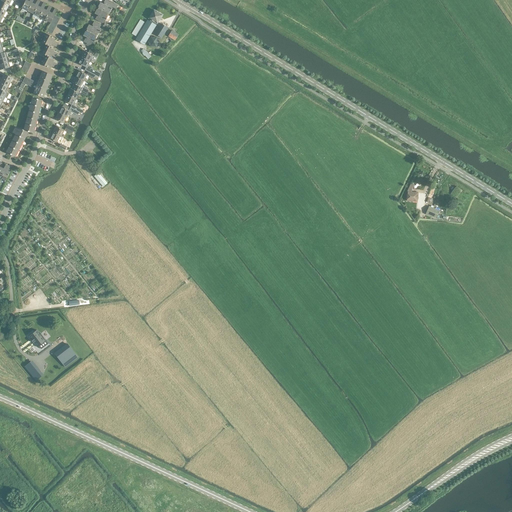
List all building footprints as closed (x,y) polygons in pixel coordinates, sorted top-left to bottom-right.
[(9,5),(1,1),(0,0),(0,7),(6,11),(9,5)] [(26,0),(22,8),(28,11),(32,2),(33,0),(30,0),(30,1),(27,0),(26,0)] [(32,2),(28,11),(34,14),(38,5),(40,1),(39,0),(37,0),(35,4),(32,2)] [(98,4),(98,5),(99,5),(98,8),(109,14),(113,7),(116,9),(118,5),(114,4),(113,2),(112,2),(111,2),(107,0),(105,0),(104,2),(105,3),(104,4),(100,2),(99,2),(98,2),(98,3),(97,3),(98,4)] [(34,14),(40,17),(44,8),(46,4),(43,2),(41,7),(38,5),(34,14)] [(45,20),(50,11),(52,7),(49,5),(47,10),(44,8),(40,17),(45,20)] [(50,11),(45,20),(51,22),(52,20),(53,18),(55,15),(57,9),(55,8),(52,13),(50,11)] [(109,14),(98,8),(95,13),(99,15),(98,16),(97,15),(96,19),(103,23),(104,19),(106,20),(109,14)] [(148,20),(136,39),(144,44),(156,25),(157,23),(157,24),(163,15),(154,10),(149,18),(151,19),(149,21),(148,20)] [(136,37),(145,22),(140,20),(131,34),(136,37)] [(89,24),(86,30),(98,36),(101,29),(100,28),(101,25),(94,21),(92,24),(93,25),(92,26),(89,24)] [(162,38),(168,28),(161,23),(155,33),(162,38)] [(98,36),(86,30),(83,35),(87,37),(86,38),(85,38),(84,41),(87,43),(86,45),(90,47),(92,42),(94,43),(98,36)] [(175,40),(179,34),(172,30),(168,36),(175,40)] [(46,34),(44,38),(57,44),(58,42),(54,40),(55,38),(45,33),(46,34)] [(41,42),(45,44),(45,43),(51,46),(52,44),(56,46),(57,44),(44,38),(43,41),(41,41),(41,42)] [(55,48),(51,46),(45,43),(45,44),(46,45),(44,48),(57,55),(58,53),(54,51),(55,48)] [(44,48),(42,52),(51,57),(52,55),(56,57),(57,55),(44,48)] [(144,48),(141,51),(143,53),(142,54),(144,56),(145,55),(148,59),(151,57),(144,48)] [(84,49),(81,54),(92,60),(92,59),(91,58),(93,55),(94,55),(96,52),(90,49),(88,52),(84,49)] [(45,56),(43,59),(56,65),(57,63),(53,61),(55,59),(51,57),(42,52),(41,51),(41,52),(44,54),(44,55),(45,56)] [(92,60),(81,54),(77,61),(88,67),(89,65),(88,64),(90,61),(91,61),(92,60)] [(56,65),(43,59),(42,63),(40,62),(40,63),(50,68),(51,66),(55,68),(56,65)] [(43,70),(39,78),(50,82),(53,74),(43,70)] [(78,70),(75,76),(84,81),(85,81),(86,79),(85,78),(87,74),(78,70)] [(0,73),(3,75),(2,78),(10,82),(12,77),(0,71),(0,72),(0,73)] [(10,82),(2,78),(0,76),(0,79),(1,80),(0,81),(0,82),(7,86),(10,82)] [(81,90),(82,87),(83,85),(82,84),(84,81),(75,76),(73,79),(72,79),(70,81),(73,83),(72,86),(81,90)] [(39,78),(36,86),(47,90),(50,82),(39,78)] [(47,90),(36,86),(33,93),(44,97),(47,90)] [(72,86),(71,88),(70,88),(67,94),(76,99),(77,100),(79,97),(77,96),(79,93),(81,90),(72,86)] [(75,104),(75,103),(74,103),(76,99),(67,94),(63,100),(71,104),(70,107),(74,109),(76,106),(75,104)] [(25,130),(27,131),(34,133),(43,100),(34,98),(25,130)] [(70,111),(73,112),(74,109),(70,107),(68,110),(61,106),(58,112),(67,117),(68,117),(70,115),(68,114),(70,111)] [(67,117),(58,112),(54,118),(65,124),(66,121),(65,120),(67,117)] [(52,131),(61,136),(62,137),(64,134),(62,134),(64,130),(55,125),(52,131)] [(25,134),(27,131),(25,130),(24,130),(24,129),(15,127),(13,132),(17,134),(8,152),(16,156),(27,135),(25,134)] [(61,136),(52,131),(49,137),(59,143),(60,140),(59,140),(61,136)] [(2,167),(0,170),(0,176),(2,178),(8,165),(6,164),(4,168),(2,167)] [(5,181),(10,171),(8,170),(10,166),(8,165),(2,178),(5,180),(5,181)] [(99,182),(103,178),(98,172),(94,176),(99,182)] [(457,187),(451,195),(456,198),(462,191),(457,187)] [(418,192),(410,191),(408,192),(407,201),(417,202),(418,192)] [(439,211),(429,206),(426,214),(436,218),(439,211)] [(29,335),(29,336),(31,339),(32,340),(32,341),(33,342),(33,343),(34,342),(37,347),(46,340),(48,343),(47,344),(48,344),(49,343),(46,340),(45,341),(40,334),(41,334),(41,333),(40,334),(37,330),(31,334),(29,335)] [(64,344),(54,352),(64,365),(74,357),(65,345),(64,344)] [(32,360),(25,366),(36,380),(44,374),(32,360)]
